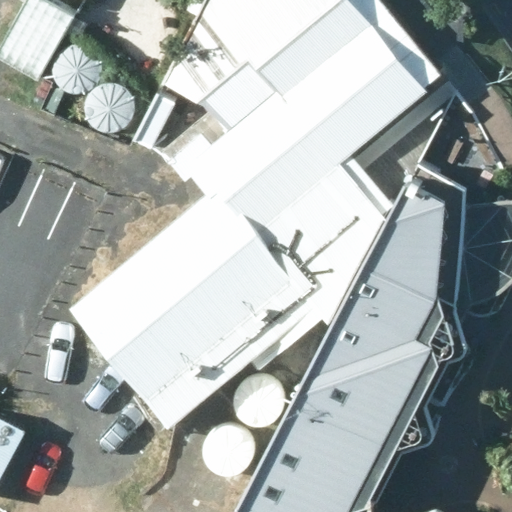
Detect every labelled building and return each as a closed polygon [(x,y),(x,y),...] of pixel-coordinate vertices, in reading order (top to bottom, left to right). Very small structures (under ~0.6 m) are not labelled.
[(40,0),(28,0),(0,47),(0,61),(38,84),(73,20),(40,0)] [(406,195),(388,230),(335,167),(440,81),(373,0),(207,0),(164,90),(200,108),(231,135),(194,166),(218,196),(73,314),(170,433),(254,365),(258,374),(321,325),(338,333),(244,511),(368,511),(442,371),(430,365),(434,357),(429,354),(444,325),(436,300),(441,215),(406,195)] [(57,73),(61,80),(67,86),(75,89),(83,89),(91,87),(98,83),(103,76),(106,68),(106,60),(103,52),(98,46),(92,41),(83,39),(74,39),(66,43),(60,49),(56,57),(55,65),(57,73)] [(92,118),(96,125),(103,130),(110,133),(118,134),(126,132),(133,127),(138,121),(141,113),(141,105),(139,97),(134,90),(127,86),(119,83),(110,84),(102,87),(95,93),(91,101),(90,110),(92,118)] [(238,411),(242,418),(249,424),(256,427),(265,427),(273,425),(279,420),(284,414),(287,406),(287,398),(285,390),(280,384),(273,379),(265,377),(256,377),(248,381),(241,387),(237,395),(236,403),(238,411)] [(208,458),(213,465),(219,471),(227,474),(235,474),(243,472),(250,467),(255,461),(257,453),(257,445),(255,437),(250,431),(243,426),(235,423),(226,424),(218,427),(212,434),(208,441),(207,450),(208,458)]
